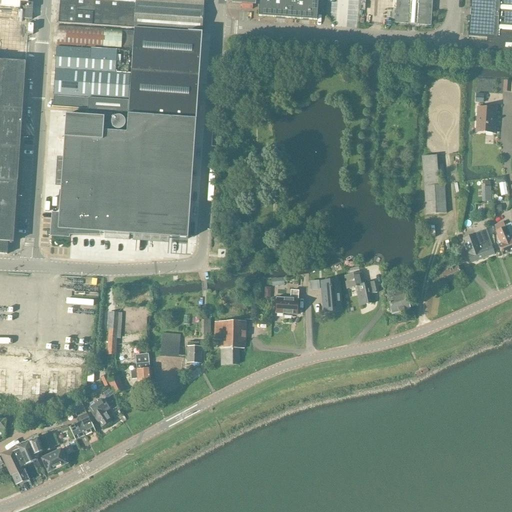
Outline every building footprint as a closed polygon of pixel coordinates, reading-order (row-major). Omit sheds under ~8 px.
[(60,0),(59,23),(134,28),(136,0),(60,0)] [(136,0),(134,28),(201,32),(202,32),(204,0),(136,0)] [(259,0),(258,16),(275,17),(276,18),(285,18),(287,18),(288,0),(259,0)] [(288,0),(287,18),(317,21),(318,0),(288,0)] [(398,0),(397,23),(430,25),(431,0),(398,0)] [(468,16),(467,21),(470,21),(469,36),(487,38),(486,53),(511,54),(511,0),(471,0),(471,16),(468,16)] [(26,10),(25,19),(28,19),(31,19),(33,20),(33,19),(33,8),(27,8),(27,10),(26,10)] [(56,70),(128,75),(128,74),(130,52),(132,52),(133,32),(122,31),(122,30),(59,25),(57,47),(121,51),(121,52),(57,48),(56,70)] [(54,215),(52,236),(68,237),(68,235),(99,235),(99,233),(102,233),(107,167),(192,173),(202,33),(201,33),(201,32),(134,28),(127,133),(109,132),(110,113),(104,113),(104,118),(66,115),(59,213),(59,216),(54,216),(54,215)] [(0,253),(7,254),(8,242),(13,242),(26,63),(0,61),(0,253)] [(128,75),(56,70),(54,95),(128,100),(130,75),(130,74),(128,74),(128,75)] [(503,81),(503,92),(510,93),(510,92),(511,92),(511,81),(511,82),(503,81)] [(475,94),(475,102),(478,102),(483,103),(484,94),(478,94),(475,94)] [(93,99),(93,98),(53,95),(52,108),(92,111),(128,114),(128,102),(93,99)] [(478,108),(476,132),(494,133),(495,109),(478,108)] [(437,155),(423,156),(427,215),(446,213),(444,185),(439,186),(437,155)] [(107,167),(102,233),(187,238),(192,173),(107,167)] [(481,187),(482,202),(491,202),(491,187),(490,187),(490,182),(484,182),(485,187),(481,187)] [(504,224),(497,228),(499,232),(497,232),(501,241),(497,242),(503,255),(511,251),(511,241),(510,237),(505,225),(504,224)] [(474,236),(464,240),(469,251),(467,252),(471,264),(495,254),(492,247),(486,231),(474,236)] [(441,274),(432,278),(437,289),(463,278),(458,267),(456,268),(454,264),(439,270),(441,274)] [(361,273),(344,277),(347,289),(356,287),(360,307),(375,303),(373,294),(377,293),(377,291),(376,292),(374,282),(367,284),(367,285),(364,285),(361,273)] [(309,282),(310,290),(319,289),(318,281),(309,282)] [(329,287),(323,288),(325,313),(326,312),(339,311),(340,311),(338,286),(331,287),(331,286),(329,286),(329,287)] [(278,299),(276,314),(283,314),(283,316),(292,316),(292,315),(297,315),(298,300),(298,292),(291,291),(291,300),(278,299)] [(405,295),(388,301),(393,315),(410,309),(405,295)] [(116,355),(118,321),(118,314),(108,313),(108,320),(107,329),(109,329),(108,354),(116,355)] [(215,340),(214,349),(220,349),(222,350),(222,365),(239,364),(239,349),(245,349),(246,322),(215,323),(215,340)] [(163,341),(161,356),(179,357),(180,342),(163,341)] [(188,343),(187,363),(201,364),(201,348),(198,348),(198,343),(188,343)] [(137,370),(137,371),(131,371),(132,380),(138,379),(139,387),(152,385),(150,369),(149,359),(149,355),(147,355),(143,355),(135,356),(136,361),(137,370)] [(107,390),(111,388),(108,381),(106,376),(102,378),(107,390)] [(108,381),(111,388),(114,394),(124,390),(118,377),(108,381)] [(101,427),(111,421),(105,412),(110,409),(103,400),(99,403),(97,401),(94,403),(95,405),(89,409),(101,427)] [(73,412),(83,408),(81,402),(71,406),(70,406),(73,412)] [(38,418),(39,411),(31,410),(30,417),(38,418)] [(80,423),(86,436),(95,432),(87,414),(78,418),(80,423)] [(76,440),(86,436),(80,423),(71,428),(76,440)] [(51,435),(41,438),(45,452),(55,449),(51,435)] [(17,450),(16,450),(24,468),(38,461),(37,458),(40,453),(43,452),(39,439),(16,447),(17,450)] [(16,450),(1,455),(2,456),(7,468),(12,477),(12,476),(17,486),(30,481),(24,468),(16,450)] [(61,450),(42,460),(48,473),(68,464),(61,450)]
